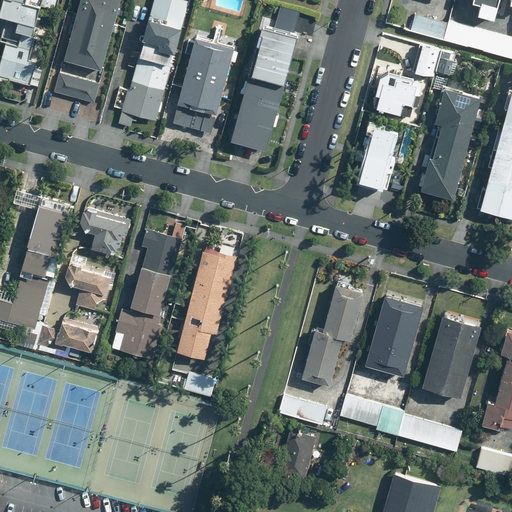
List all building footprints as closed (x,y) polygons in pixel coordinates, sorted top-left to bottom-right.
[(0,25),(0,43),(4,44),(0,65),(0,77),(4,78),(21,82),(30,84),(34,61),(28,60),(33,38),(30,37),(37,4),(24,1),(24,0),(1,0),(0,8),(0,16),(2,17),(0,25)] [(117,0),(77,0),(62,58),(100,68),(117,0)] [(152,0),(121,110),(155,120),(188,2),(182,0),(152,0)] [(511,0),(471,0),(471,1),(477,3),(474,15),(491,19),(492,15),(504,17),(507,3),(511,3),(511,0)] [(249,75),(283,84),(301,11),(280,6),(274,29),(261,26),(249,75)] [(444,40),(449,21),(414,12),(410,31),(444,40)] [(511,57),(511,36),(449,21),(444,40),(511,57)] [(172,123),(212,133),(233,49),(218,45),(223,27),(214,24),(209,43),(193,39),(172,123)] [(435,72),(440,49),(419,44),(413,71),(434,76),(435,72)] [(440,49),(435,72),(438,73),(436,83),(442,85),(445,75),(453,76),(456,60),(452,59),(453,52),(440,49)] [(99,83),(56,72),(51,92),(95,102),(99,83)] [(279,115),(275,114),(283,84),(249,75),(246,74),(229,141),(266,151),(272,126),(276,127),(279,115)] [(450,79),(447,87),(441,85),(431,120),(441,123),(432,157),(427,156),(418,190),(451,199),(480,96),(463,91),(465,83),(450,79)] [(398,81),(397,86),(385,84),(383,100),(381,110),(404,113),(406,103),(416,105),(418,89),(419,84),(398,81)] [(511,90),(510,90),(506,89),(499,115),(503,116),(499,129),(496,129),(486,166),(489,167),(479,208),(511,216),(511,90)] [(397,132),(375,125),(359,181),(381,187),(397,132)] [(0,314),(29,322),(36,324),(41,325),(53,277),(46,276),(52,252),(60,253),(72,207),(41,200),(40,206),(21,201),(0,286),(0,314)] [(96,210),(77,207),(73,229),(92,232),(89,250),(110,253),(111,249),(116,250),(117,246),(122,247),(126,220),(95,215),(96,210)] [(111,348),(120,350),(152,358),(163,318),(158,316),(169,275),(173,276),(183,239),(151,231),(130,311),(121,308),(111,348)] [(187,267),(195,269),(175,351),(204,358),(210,331),(216,333),(234,257),(235,254),(216,249),(215,253),(200,249),(192,247),(187,267)] [(106,300),(108,289),(112,290),(115,275),(111,274),(73,268),(70,285),(79,287),(75,306),(95,310),(96,302),(101,299),(106,300)] [(342,338),(350,340),(362,291),(333,284),(321,333),(342,338)] [(421,305),(382,294),(363,365),(402,376),(421,305)] [(479,326),(439,315),(420,386),(460,397),(479,326)] [(38,345),(37,349),(54,352),(54,349),(70,351),(70,347),(93,351),(96,335),(97,327),(59,320),(58,328),(42,325),(38,345)] [(32,327),(24,326),(23,329),(17,328),(14,341),(34,346),(37,333),(31,331),(32,327)] [(511,329),(505,328),(499,354),(505,356),(496,393),(489,392),(482,424),(504,430),(505,426),(511,427),(511,425),(511,329)] [(321,333),(311,331),(299,379),(330,386),(342,338),(321,333)] [(216,378),(187,371),(182,389),(211,397),(216,378)] [(327,405),(284,395),(279,412),(322,423),(327,405)] [(378,424),(382,405),(343,395),(338,415),(378,424)] [(382,405),(378,424),(376,430),(399,436),(404,414),(405,410),(382,405)] [(404,414),(399,436),(458,451),(463,429),(404,414)] [(304,480),(315,436),(289,430),(278,474),(304,480)] [(511,464),(511,452),(480,445),(474,467),(509,476),(511,464)] [(385,511),(427,511),(434,485),(395,475),(385,511)] [(511,511),(511,508),(501,506),(499,511),(491,511),(494,504),(476,499),(473,508),(466,506),(464,511),(511,511)]
